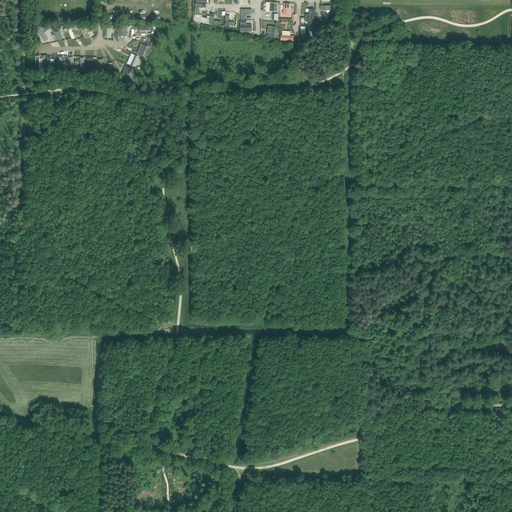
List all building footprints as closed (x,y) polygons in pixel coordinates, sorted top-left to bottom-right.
[(206,4),(195,4),(195,15),(199,15),(199,8),(206,8),(206,4)] [(240,9),(240,20),(245,20),(245,17),(248,14),(251,14),(251,9),(240,9)] [(214,14),(210,13),(209,24),(220,25),(221,21),(214,21),(214,14)] [(313,22),(313,14),(304,14),(303,22),(313,22)] [(229,15),(225,15),(224,25),(234,26),(235,22),(229,21),(229,15)] [(55,27),(52,29),(57,38),(60,37),(55,27)] [(133,67),(138,57),(134,55),(130,65),(133,67)] [(130,79),(134,70),(125,66),(121,75),(130,79)]
